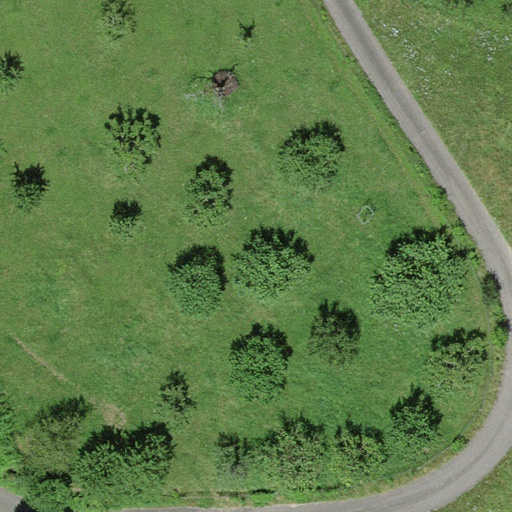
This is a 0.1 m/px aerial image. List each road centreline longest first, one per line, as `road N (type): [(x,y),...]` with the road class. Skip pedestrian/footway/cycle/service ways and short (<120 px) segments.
road 1 (unclassified): [(344,0),(511,315)]
road 2 (unclassified): [(511,387),(496,439),(465,482),(385,511)]
